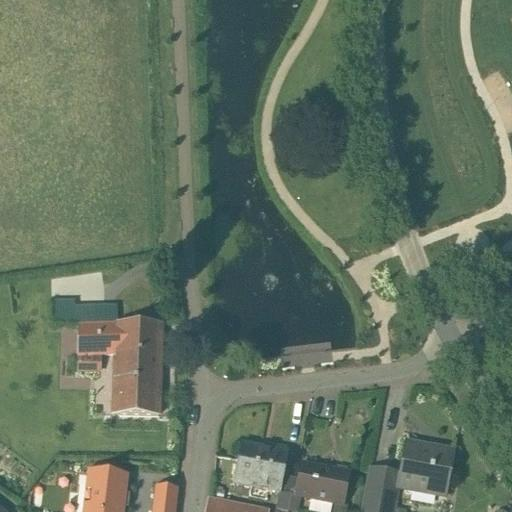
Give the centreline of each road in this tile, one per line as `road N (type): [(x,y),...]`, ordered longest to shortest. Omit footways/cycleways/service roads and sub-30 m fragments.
road 1 (residential): [(186,511),(199,402),(207,394),(407,369),(452,352)]
road 2 (tertiary): [(370,0),(381,156),(406,247),(452,352)]
